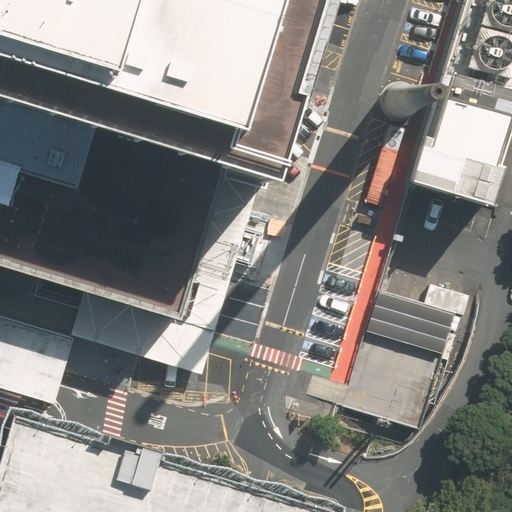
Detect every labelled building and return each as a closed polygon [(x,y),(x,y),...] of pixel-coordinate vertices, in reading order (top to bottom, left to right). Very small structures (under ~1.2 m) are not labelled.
[(0,0),(0,316),(72,338),(172,367),(203,376),(243,245),(250,222),(257,199),(261,187),(287,103),(279,100),(284,83),(289,64),(295,45),(308,0),(0,0)] [(511,0),(461,0),(407,183),(487,207),(511,124),(511,0)] [(374,291),(362,328),(418,346),(440,353),(452,314),(374,291)] [(0,316),(0,389),(53,405),(59,384),(68,353),(72,338),(0,316)] [(328,511),(329,511),(251,487),(164,461),(133,451),(110,444),(86,437),(53,427),(12,415),(2,446),(0,451),(0,511),(328,511)]
